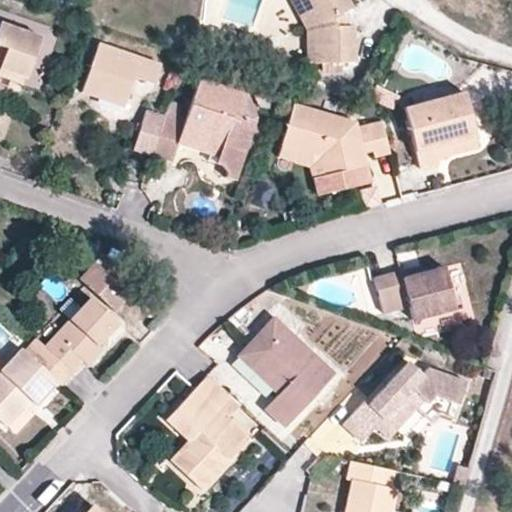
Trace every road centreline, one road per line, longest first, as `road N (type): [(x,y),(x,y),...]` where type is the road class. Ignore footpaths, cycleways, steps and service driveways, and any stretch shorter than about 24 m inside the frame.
road 1 (residential): [(216,294),(346,231),(511,191)]
road 2 (residential): [(0,181),(165,246),(216,294)]
road 3 (residential): [(82,442),(216,294)]
